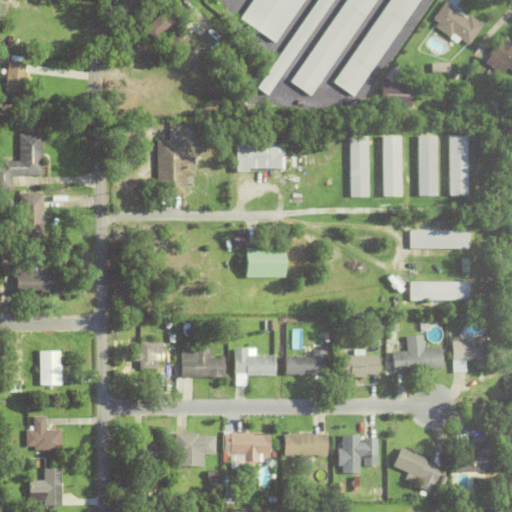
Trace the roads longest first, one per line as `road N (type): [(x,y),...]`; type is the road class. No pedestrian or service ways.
road 1 (residential): [(104,511),(96,83),(102,48),(136,0)]
road 2 (residential): [(103,409),(457,406)]
road 3 (residential): [(101,217),(285,216)]
